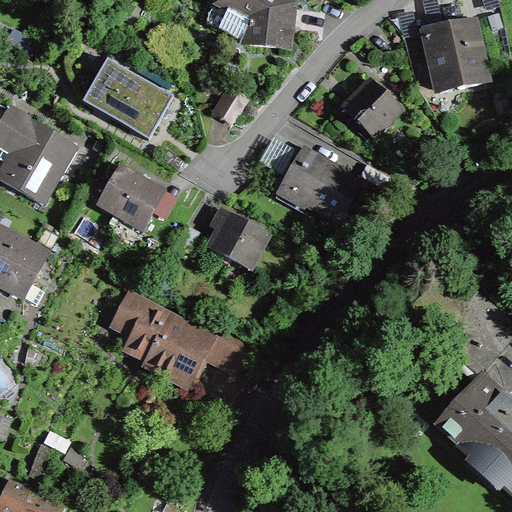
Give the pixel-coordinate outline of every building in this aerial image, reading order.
[(287,2),(283,0),(221,0),(219,5),(232,12),(222,30),(250,45),(290,49),(293,25),(285,25),(287,2)] [(479,48),(473,22),(427,33),(440,91),(459,87),(459,89),(487,83),(482,60),(485,59),(483,47),(479,48)] [(14,30),(6,42),(23,51),(30,39),(14,30)] [(97,104),(118,67),(108,61),(83,104),(149,141),(152,135),(97,104)] [(173,97),(118,67),(97,104),(152,135),(173,97)] [(401,111),(371,81),(344,109),(374,139),(401,111)] [(249,99),(230,88),(215,113),(234,124),(249,99)] [(77,148),(11,111),(0,129),(0,159),(8,164),(0,177),(0,179),(44,205),(77,148)] [(363,185),(304,151),(279,194),(306,209),(308,205),(340,223),(363,185)] [(368,165),(361,177),(385,190),(392,178),(368,165)] [(144,231),(154,211),(165,192),(166,191),(122,167),(100,206),(144,231)] [(176,198),(165,192),(154,211),(165,217),(176,198)] [(211,248),(251,270),(270,236),(222,209),(212,227),(220,231),(211,248)] [(201,234),(188,226),(173,251),(186,259),(201,234)] [(32,286),(49,255),(7,231),(3,238),(0,236),(0,291),(3,293),(5,289),(24,299),(24,298),(37,305),(44,292),(32,286)] [(511,375),(493,359),(511,338),(511,323),(453,270),(397,322),(382,338),(403,357),(433,324),(486,372),(482,377),(505,398),(511,390),(511,389),(506,384),(511,377),(511,375)] [(179,322),(129,297),(114,326),(133,336),(127,349),(148,360),(145,365),(189,388),(211,344),(176,327),(179,322)] [(254,348),(227,334),(213,360),(240,375),(254,348)] [(511,403),(505,398),(482,377),(438,425),(488,469),(495,462),(511,476),(511,403)] [(0,423),(0,438),(6,440),(10,426),(0,423)] [(64,511),(67,505),(9,481),(0,503),(0,511),(64,511)]
